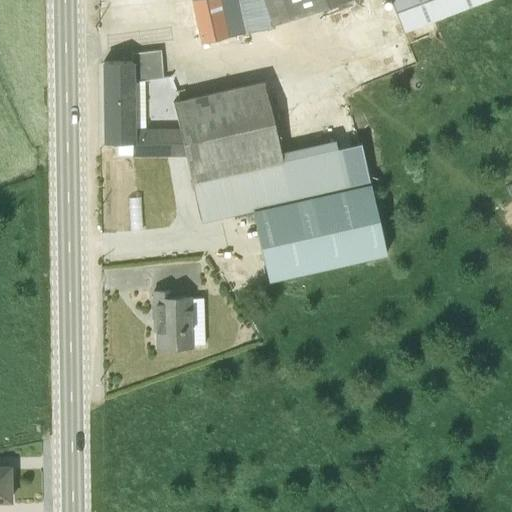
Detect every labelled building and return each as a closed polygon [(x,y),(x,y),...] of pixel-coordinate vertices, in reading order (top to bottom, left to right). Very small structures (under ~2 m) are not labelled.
[(188,0),(199,43),(271,26),(261,0),(188,0)] [(261,0),(271,26),(342,0),(261,0)] [(389,0),(401,33),(487,0),(389,0)] [(266,280),(385,254),(359,142),(334,148),(333,139),(278,151),(262,80),(171,101),(177,127),(144,128),(143,79),(162,77),(160,50),(130,53),(130,61),(102,61),(103,143),(131,143),(130,154),(184,154),(199,221),(251,209),(266,280)] [(172,290),(153,291),(156,347),(187,346),(202,343),(201,298),(190,297),(190,295),(172,296),(172,290)] [(0,500),(9,500),(9,466),(0,466),(0,500)]
